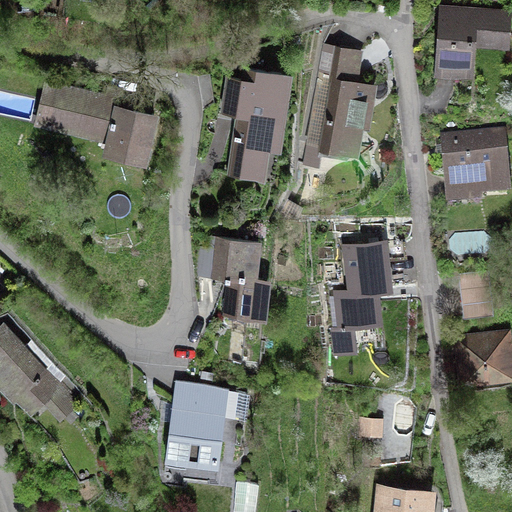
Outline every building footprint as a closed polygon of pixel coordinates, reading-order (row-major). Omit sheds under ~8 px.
[(101,0),(64,0),(62,16),(99,21),(101,0)] [(511,15),(439,8),(432,81),(473,85),(476,50),(508,53),(511,15)] [(321,144),(355,150),(367,82),(351,79),(356,49),(323,43),(316,78),(332,80),(321,144)] [(293,82),(257,76),(255,88),(227,84),(221,124),(237,126),(229,178),(267,184),(271,159),(281,160),(293,82)] [(151,111),(110,102),(110,100),(42,84),(31,132),(97,147),(95,155),(140,164),(151,111)] [(511,200),(505,134),(439,140),(446,209),(511,202),(511,200)] [(257,245),(212,238),(206,281),(221,283),(216,319),(266,325),(272,280),(252,277),(257,245)] [(387,247),(343,251),(346,292),(333,294),(337,332),(331,333),(335,360),(359,359),(356,332),(383,329),(379,296),(393,294),(387,247)] [(492,269),(461,272),(463,297),(494,294),(492,269)] [(496,313),(494,294),(463,297),(464,315),(496,313)] [(4,324),(0,327),(0,387),(31,418),(43,407),(62,426),(74,415),(55,396),(61,391),(42,373),(48,367),(4,324)] [(511,344),(510,333),(454,340),(460,391),(511,384),(511,344)] [(230,387),(175,383),(169,466),(224,470),(230,387)] [(240,482),(239,511),(261,511),(263,483),(240,482)] [(434,511),(436,495),(377,489),(374,511),(434,511)]
